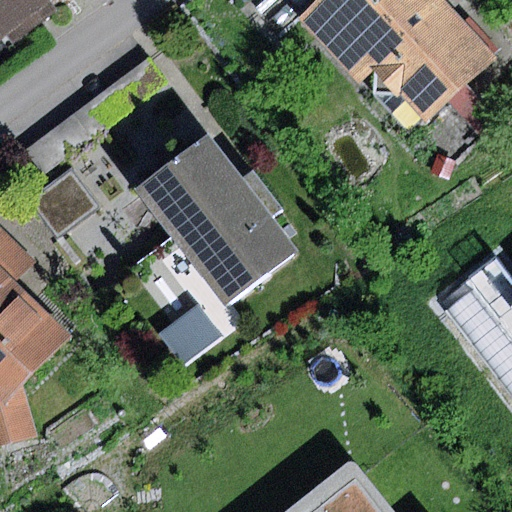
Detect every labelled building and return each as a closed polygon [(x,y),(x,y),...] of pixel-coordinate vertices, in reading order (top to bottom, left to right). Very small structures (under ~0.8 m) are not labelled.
[(0,0),(0,38),(7,33),(16,45),(60,14),(53,4),(58,0),(0,0)] [(375,70),(446,2),(445,0),(324,0),(302,21),(357,85),(375,70)] [(446,2),(375,70),(430,126),(501,58),(446,2)] [(165,84),(147,61),(108,90),(126,113),(165,84)] [(212,137),(137,191),(223,309),(300,254),(274,218),(283,212),(253,170),(242,178),(212,137)] [(438,156),(432,174),(449,180),(455,162),(438,156)] [(72,169),(29,200),(59,240),(101,209),(72,169)] [(0,267),(18,285),(39,264),(0,226),(0,267)] [(0,405),(24,382),(70,336),(18,285),(0,267),(0,405)] [(197,307),(161,336),(185,365),(221,336),(197,307)] [(0,405),(0,446),(38,438),(24,382),(0,405)] [(384,511),(359,478),(315,511),(384,511)]
